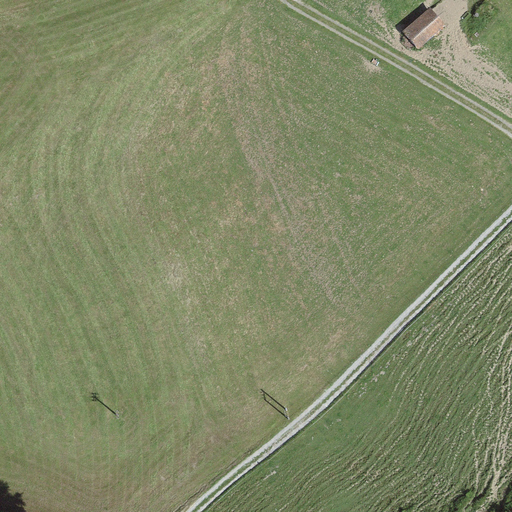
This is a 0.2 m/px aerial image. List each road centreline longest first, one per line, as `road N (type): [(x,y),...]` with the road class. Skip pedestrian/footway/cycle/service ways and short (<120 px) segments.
road 1 (track): [(511,216),(325,404),(194,511)]
road 2 (track): [(294,0),(511,130)]
